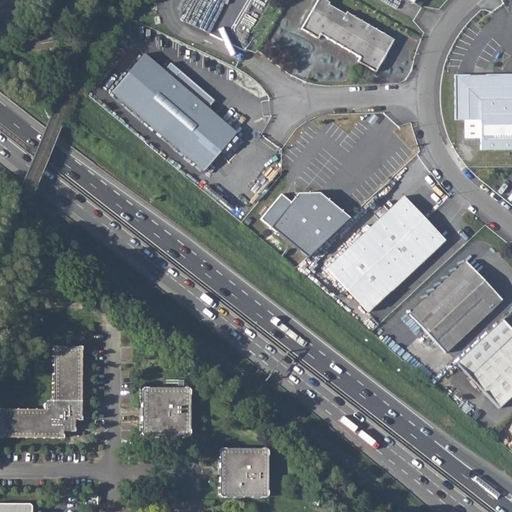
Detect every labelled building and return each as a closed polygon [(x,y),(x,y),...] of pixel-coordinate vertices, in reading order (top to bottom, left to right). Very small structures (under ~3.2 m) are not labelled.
[(329,2),(324,0),(316,0),(312,8),(314,9),(313,12),(311,11),(300,29),(317,39),(319,35),(320,35),(354,55),(354,54),(359,58),(357,61),(374,72),(380,62),(377,60),(381,55),(383,57),(393,40),(346,12),(344,14),(328,5),(329,2)] [(173,80),(144,56),(112,94),(204,172),(236,134),(207,110),(214,102),(179,73),(173,80)] [(511,74),(454,75),(454,120),(479,120),(480,150),(511,149),(511,74)] [(282,193),(260,218),(307,257),(348,218),(317,193),(297,193),(290,200),(282,193)] [(444,241),(403,196),(326,268),(366,312),(444,241)] [(466,262),(409,315),(445,353),(502,300),(466,262)] [(511,330),(502,320),(456,363),(498,409),(511,395),(511,330)] [(52,400),(51,400),(43,408),(43,409),(1,409),(0,409),(0,436),(1,437),(60,438),(62,435),(62,431),(62,427),(65,427),(67,425),(69,422),(70,420),(74,420),(78,420),(81,417),(81,349),(79,347),(56,346),(53,349),(52,400)] [(187,388),(143,387),(141,389),(141,434),(142,436),(187,436),(189,434),(189,390),(187,388)] [(62,431),(71,431),(74,428),(74,420),(70,420),(69,422),(67,425),(65,427),(62,427),(62,431)] [(220,497),(265,497),(267,495),(267,450),(265,449),(221,448),(219,450),(219,495),(220,497)] [(28,504),(0,503),(0,511),(30,511),(30,506),(28,504)]
